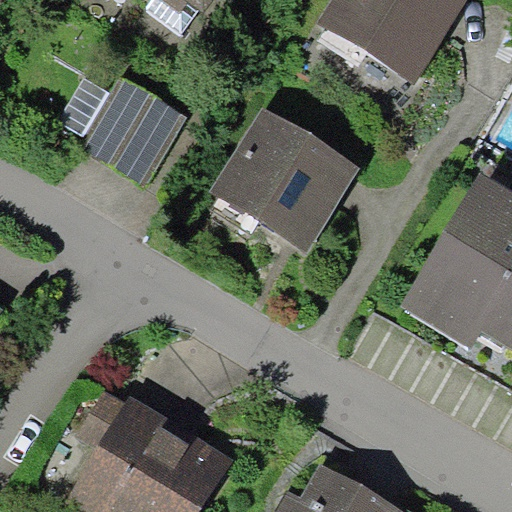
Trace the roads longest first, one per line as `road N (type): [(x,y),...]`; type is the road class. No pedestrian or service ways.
road 1 (residential): [(511,494),(125,258)]
road 2 (residential): [(0,449),(125,258)]
road 3 (residential): [(125,258),(0,183)]
